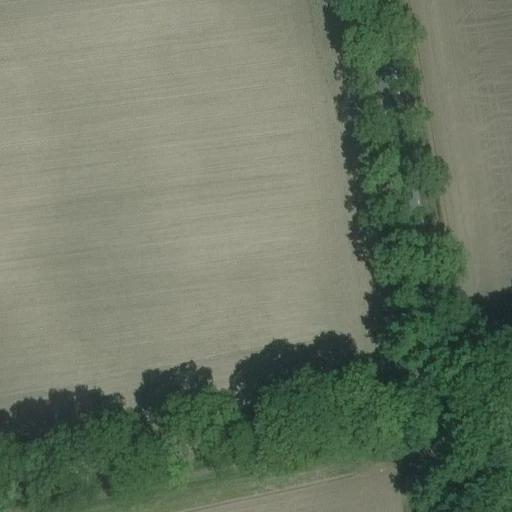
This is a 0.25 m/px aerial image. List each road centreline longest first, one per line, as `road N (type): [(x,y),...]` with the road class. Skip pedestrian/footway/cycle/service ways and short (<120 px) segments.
road 1 (unclassified): [(462,511),(371,0)]
road 2 (track): [(0,490),(443,406)]
